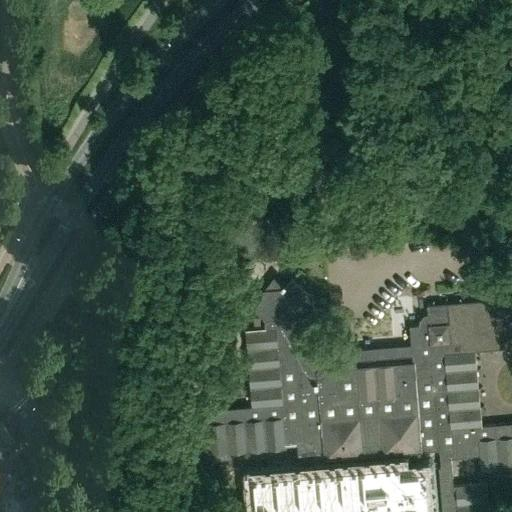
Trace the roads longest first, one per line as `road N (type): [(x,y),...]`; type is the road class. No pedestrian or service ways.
road 1 (unknown): [(502,159),(454,189),(365,220),(344,232),(336,249),(344,278),(361,285),(436,270),(485,220),(500,187)]
road 2 (secondary): [(0,328),(134,124),(257,0)]
road 3 (secondary): [(217,0),(163,51),(81,155),(35,231),(0,323)]
road 4 (residential): [(0,379),(21,398),(40,441),(40,511)]
